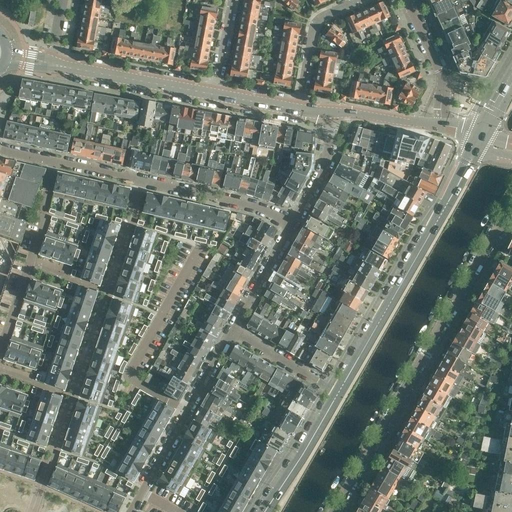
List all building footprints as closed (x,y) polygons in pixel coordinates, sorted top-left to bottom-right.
[(86,0),(85,6),(110,10),(110,7),(106,6),(106,5),(102,4),(102,0),(86,0)] [(297,0),(280,0),(281,0),(293,10),(300,2),(297,0)] [(458,5),(468,1),(469,0),(468,0),(443,0),(432,5),(436,15),(458,5)] [(483,11),(489,0),(480,0),(477,7),(483,11)] [(500,0),(492,15),(509,25),(511,20),(511,4),(504,0),(503,0),(500,0)] [(383,1),(374,5),(374,7),(375,6),(381,21),(384,27),(388,25),(386,19),(388,18),(390,17),(383,1)] [(245,2),(243,12),(259,15),(261,5),(245,2)] [(458,5),(436,15),(438,15),(439,18),(438,20),(439,23),(441,23),(442,24),(458,17),(456,12),(460,9),(458,5)] [(85,6),(83,17),(99,20),(100,13),(104,14),(104,13),(115,15),(116,11),(110,10),(85,6)] [(191,14),(200,16),(215,18),(215,19),(216,19),(218,9),(202,6),(201,10),(196,9),(196,11),(192,10),(191,14)] [(374,7),(365,11),(371,25),(373,29),(373,30),(375,34),(379,33),(375,24),(381,21),(375,6),(374,7)] [(27,11),(24,24),(33,26),(35,12),(27,11)] [(355,15),(355,16),(361,30),(371,25),(365,11),(355,15)] [(243,12),(241,23),(257,26),(259,15),(243,12)] [(355,14),(346,18),(353,33),(354,32),(354,33),(358,31),(363,40),(366,39),(361,30),(355,16),(355,15),(355,14)] [(458,17),(442,24),(442,25),(441,27),(443,30),(444,30),(446,34),(462,27),(468,25),(464,14),(458,17)] [(200,16),(198,26),(213,29),(215,19),(215,18),(200,16)] [(83,17),(81,27),(106,32),(106,28),(98,27),(99,20),(83,17)] [(285,21),(283,30),(299,33),(299,34),(300,34),(301,24),(285,21)] [(115,37),(115,39),(113,39),(110,53),(120,55),(120,54),(123,39),(125,29),(125,24),(115,22),(114,27),(121,28),(120,34),(119,34),(119,38),(115,37)] [(495,22),(489,31),(504,40),(506,37),(508,37),(510,33),(509,32),(510,30),(495,22)] [(241,23),(239,34),(255,37),(257,26),(241,23)] [(462,27),(446,34),(447,35),(446,37),(448,41),(450,41),(451,45),(450,45),(450,46),(467,38),(474,35),(469,24),(462,27)] [(198,26),(196,37),(211,40),(213,29),(198,26)] [(81,27),(79,38),(95,41),(96,34),(105,35),(106,32),(81,27)] [(134,41),(131,56),(142,58),(145,43),(139,42),(140,35),(141,35),(142,28),(136,27),(135,33),(134,38),(134,41)] [(326,35),(339,45),(342,48),(346,43),(342,41),(345,37),(332,27),(326,35)] [(283,30),(281,41),(297,44),(299,34),(299,33),(283,30)] [(489,31),(483,41),(499,50),(500,47),(503,46),(504,43),(503,41),(504,40),(489,31)] [(385,46),(382,47),(369,53),(371,57),(379,53),(384,51),(387,49),(401,43),(402,42),(398,33),(390,37),(382,40),(385,46)] [(239,34),(237,44),(253,47),(255,37),(239,34)] [(145,43),(142,58),(152,60),(155,45),(156,42),(157,37),(154,36),(153,40),(152,40),(152,44),(145,43)] [(211,40),(196,37),(194,48),(209,51),(211,40)] [(95,41),(79,38),(77,48),(93,50),(95,41)] [(467,38),(450,46),(450,47),(449,48),(453,57),(467,50),(467,51),(470,50),(468,45),(470,44),(467,38)] [(120,54),(131,56),(134,41),(123,39),(120,54)] [(281,41),(279,52),(295,55),(297,44),(281,41)] [(479,54),(481,55),(495,62),(500,53),(499,52),(500,51),(498,50),(499,50),(483,41),(479,49),(480,50),(479,54)] [(401,43),(387,49),(391,60),(406,53),(401,43)] [(237,44),(235,55),(251,58),(253,47),(237,44)] [(155,45),(152,60),(163,63),(166,47),(155,45)] [(163,63),(173,65),(176,49),(174,48),(166,47),(163,63)] [(194,48),(192,59),(207,62),(207,61),(209,51),(194,48)] [(319,60),(320,60),(336,63),(343,64),(343,60),(337,59),(337,55),(337,53),(321,50),(319,60)] [(467,50),(453,57),(454,57),(453,58),(460,73),(473,75),(475,61),(471,60),(467,51),(467,50)] [(279,52),(277,63),(293,66),(295,55),(279,52)] [(406,53),(391,60),(396,69),(411,62),(410,62),(406,53)] [(233,66),(249,69),(251,58),(235,55),(233,66)] [(475,61),(473,75),(486,77),(495,62),(481,55),(477,61),(475,61)] [(192,59),(190,68),(207,71),(208,61),(207,61),(207,62),(192,59)] [(320,60),(318,71),(334,73),(334,74),(343,75),(343,72),(338,71),(338,70),(335,69),(336,63),(320,60)] [(411,62),(396,69),(400,78),(409,74),(415,71),(411,62),(410,62),(411,62)] [(277,63),(275,74),(291,77),(291,76),(293,66),(277,63)] [(249,69),(233,66),(232,65),(230,76),(247,79),(252,80),(254,70),(249,69)] [(318,71),(316,81),(332,84),(333,77),(342,79),(343,75),(334,74),(334,73),(318,71)] [(358,82),(354,81),(352,81),(349,97),(359,99),(359,98),(362,82),(362,83),(364,74),(360,73),(358,82)] [(275,74),(274,84),(290,87),(292,76),(291,76),(291,77),(275,74)] [(20,87),(18,97),(27,99),(26,102),(25,108),(29,109),(30,103),(31,100),(35,82),(30,81),(30,80),(25,79),(24,80),(23,80),(22,88),(20,87)] [(35,82),(31,100),(42,102),(46,84),(41,83),(41,82),(35,81),(35,82)] [(332,84),(316,81),(315,81),(314,91),(330,94),(330,92),(331,92),(332,84)] [(407,81),(402,90),(417,99),(422,90),(412,85),(413,84),(407,81)] [(362,82),(359,98),(370,100),(373,84),(362,83),(362,82)] [(46,84),(42,102),(53,104),(56,86),(52,85),(52,84),(46,83),(46,84)] [(373,84),(370,100),(378,102),(378,103),(380,103),(380,102),(383,86),(373,84)] [(56,86),(53,104),(64,106),(67,88),(63,87),(63,86),(57,85),(57,86),(56,86)] [(380,102),(380,103),(390,105),(393,89),(391,88),(383,86),(380,102)] [(67,88),(64,106),(74,108),(78,90),(73,89),(74,88),(68,87),(68,88),(67,88)] [(78,90),(74,108),(85,110),(85,108),(90,109),(94,93),(85,91),(85,90),(78,89),(78,90)] [(402,90),(398,97),(397,99),(412,107),(417,99),(402,90)] [(95,94),(92,112),(90,122),(95,123),(97,112),(104,114),(107,96),(105,96),(105,94),(101,94),(100,95),(95,94)] [(107,96),(104,114),(115,116),(118,98),(116,98),(116,96),(112,96),(110,97),(107,96)] [(118,98),(115,116),(126,118),(129,100),(123,99),(122,98),(119,97),(118,98)] [(129,100),(126,118),(133,119),(133,118),(136,119),(139,102),(134,101),(134,100),(130,99),(129,100)] [(143,100),(142,103),(138,125),(152,128),(156,103),(143,100)] [(156,103),(152,128),(156,129),(157,121),(162,122),(166,105),(165,104),(156,103)] [(166,105),(162,122),(165,123),(162,140),(166,141),(173,106),(166,105)] [(173,106),(166,141),(171,142),(172,137),(175,137),(177,125),(178,125),(181,107),(181,108),(173,106)] [(181,107),(178,125),(176,132),(184,134),(186,127),(189,109),(181,107)] [(186,127),(184,134),(192,136),(193,132),(197,111),(197,110),(189,109),(186,127)] [(197,111),(193,132),(192,136),(197,137),(201,137),(206,112),(197,111)] [(206,112),(201,137),(205,138),(206,130),(210,131),(214,113),(213,113),(213,114),(206,112)] [(214,113),(210,131),(209,136),(217,138),(218,132),(222,115),(214,113)] [(217,138),(218,138),(226,139),(230,117),(230,116),(222,115),(218,132),(217,138)] [(75,124),(87,127),(89,120),(77,117),(75,124)] [(230,117),(226,139),(231,140),(230,145),(228,153),(232,154),(233,149),(234,141),(235,136),(235,135),(239,118),(230,117)] [(234,141),(233,149),(237,150),(238,142),(242,143),(247,119),(246,119),(246,120),(239,118),(235,135),(235,136),(234,141)] [(247,119),(242,143),(246,143),(244,151),(248,152),(249,152),(250,146),(255,121),(247,119)] [(10,122),(8,122),(4,138),(6,138),(6,139),(11,140),(11,139),(15,140),(19,123),(10,121),(10,122)] [(255,121),(250,146),(254,147),(258,147),(259,140),(263,123),(262,123),(262,122),(255,121)] [(19,123),(15,140),(16,140),(16,141),(21,142),(25,142),(29,126),(19,123)] [(258,148),(257,153),(256,157),(265,159),(271,124),(263,123),(259,140),(258,147),(258,148)] [(88,129),(82,155),(86,156),(87,158),(90,159),(91,157),(92,158),(95,143),(90,141),(93,125),(88,124),(87,127),(88,129)] [(279,126),(271,124),(265,159),(272,160),(276,143),(279,125),(279,126)] [(46,147),(50,130),(51,126),(46,125),(45,129),(40,128),(36,145),(37,145),(37,146),(41,147),(42,146),(46,147)] [(276,143),(280,144),(277,161),(280,162),(283,148),(287,127),(279,125),(276,143)] [(29,126),(25,142),(27,143),(26,144),(31,145),(31,144),(36,145),(40,128),(29,126)] [(75,138),(72,153),(73,153),(73,155),(76,155),(77,154),(82,155),(88,129),(87,127),(81,126),(80,133),(81,134),(80,139),(77,138),(77,139),(75,138)] [(353,126),(347,143),(353,145),(351,150),(357,152),(358,146),(363,129),(353,126)] [(291,150),(295,128),(287,127),(283,148),(291,150)] [(295,128),(291,150),(291,153),(314,156),(314,145),(315,132),(295,128)] [(358,146),(357,152),(361,153),(361,154),(362,155),(365,156),(367,148),(371,131),(363,129),(358,146)] [(50,130),(46,147),(46,148),(51,149),(51,148),(56,149),(60,133),(50,130)] [(367,148),(365,156),(372,158),(375,150),(379,133),(371,131),(367,148)] [(60,133),(56,149),(57,150),(61,151),(62,151),(66,152),(70,136),(68,135),(69,134),(60,133)] [(387,135),(379,133),(375,150),(374,152),(372,158),(372,159),(380,161),(380,160),(387,135)] [(380,161),(379,166),(407,181),(413,170),(416,157),(421,158),(426,146),(429,139),(414,136),(412,140),(408,140),(409,137),(397,133),(396,137),(395,138),(391,155),(390,158),(389,162),(380,160),(380,161)] [(95,143),(92,158),(93,158),(93,159),(96,160),(97,159),(102,160),(106,140),(107,135),(104,134),(103,139),(102,139),(101,144),(95,143)] [(105,145),(102,160),(106,161),(107,162),(110,163),(111,162),(112,162),(115,147),(110,146),(111,141),(110,141),(111,136),(107,135),(106,140),(105,145)] [(387,135),(380,160),(389,162),(390,158),(391,155),(395,138),(396,137),(387,135)] [(147,154),(143,170),(150,172),(154,155),(155,149),(157,139),(154,139),(152,148),(150,154),(147,154)] [(154,155),(150,172),(158,174),(162,157),(158,156),(162,140),(157,139),(155,149),(154,155)] [(429,139),(426,146),(421,158),(417,165),(426,169),(433,156),(440,141),(429,139)] [(122,164),(127,141),(123,140),(121,148),(115,147),(112,162),(113,162),(113,164),(117,164),(118,163),(122,164)] [(433,156),(426,169),(439,174),(451,146),(440,141),(433,156)] [(169,159),(165,175),(173,177),(177,160),(173,159),(176,147),(180,148),(181,144),(172,142),(171,148),(169,159)] [(177,160),(173,177),(181,179),(185,162),(186,156),(189,145),(181,144),(180,148),(183,148),(180,161),(177,160)] [(139,149),(135,169),(143,170),(147,154),(143,153),(144,146),(140,145),(139,149)] [(185,162),(181,179),(188,181),(192,164),(189,163),(190,157),(192,146),(189,145),(186,156),(185,162)] [(192,164),(188,181),(196,182),(200,166),(203,153),(204,148),(197,146),(196,151),(199,152),(197,158),(196,165),(192,164)] [(132,147),(126,167),(135,169),(139,149),(132,147)] [(162,157),(158,174),(165,175),(169,159),(171,148),(168,148),(166,158),(162,157)] [(200,166),(196,182),(203,184),(207,168),(204,167),(205,160),(207,154),(203,153),(200,166)] [(288,170),(291,171),(293,172),(305,176),(308,177),(311,169),(314,156),(291,153),(288,170)] [(227,172),(223,188),(230,190),(235,174),(236,168),(239,157),(234,156),(230,173),(229,172),(229,173),(227,172)] [(0,157),(0,172),(8,174),(8,175),(12,176),(16,177),(40,184),(41,184),(45,174),(46,168),(47,167),(0,157)] [(207,168),(203,184),(211,186),(215,170),(216,163),(217,162),(217,159),(217,158),(214,157),(213,162),(211,169),(207,168)] [(246,194),(254,165),(256,159),(251,157),(248,170),(244,169),(238,192),(246,194)] [(350,167),(352,162),(344,159),(342,164),(350,167)] [(215,170),(211,186),(219,188),(223,172),(225,165),(219,163),(216,163),(215,170)] [(340,164),(334,173),(349,181),(368,191),(374,177),(368,175),(361,172),(352,169),(340,164)] [(258,180),(255,179),(257,172),(257,173),(259,166),(254,165),(246,194),(253,196),(258,180)] [(413,170),(407,181),(410,183),(418,187),(426,191),(434,195),(443,175),(439,174),(426,169),(417,165),(415,171),(413,170)] [(376,178),(383,184),(419,204),(426,191),(418,187),(410,183),(407,181),(379,166),(376,178)] [(235,174),(230,190),(238,192),(244,169),(236,168),(235,174)] [(258,180),(253,196),(254,197),(261,199),(268,176),(269,176),(270,171),(266,170),(262,181),(258,180)] [(280,174),(287,177),(303,186),(308,177),(305,176),(293,172),(291,171),(289,175),(279,170),(278,173),(280,174)] [(0,172),(0,196),(33,208),(40,184),(16,177),(12,176),(8,175),(8,174),(0,172)] [(64,198),(69,175),(68,175),(68,174),(64,173),(64,174),(58,172),(53,196),(64,198)] [(334,173),(329,182),(344,190),(369,205),(374,195),(349,181),(334,173)] [(286,180),(283,185),(299,194),(303,186),(287,177),(280,174),(279,177),(286,180)] [(74,201),(79,177),(69,175),(64,198),(74,201)] [(268,176),(261,199),(269,201),(272,193),(273,190),(275,185),(277,179),(273,178),(269,176),(268,176)] [(84,203),(89,180),(88,179),(85,178),(85,179),(79,177),(74,201),(84,203)] [(369,191),(385,200),(413,216),(419,204),(383,184),(375,179),(369,191)] [(93,205),(99,182),(98,182),(89,180),(84,203),(93,205)] [(104,207),(109,184),(108,184),(99,182),(93,205),(94,206),(94,204),(104,207)] [(329,182),(324,191),(343,202),(345,203),(347,199),(341,196),(344,190),(329,182)] [(114,208),(119,186),(109,184),(104,207),(105,205),(114,208)] [(283,185),(278,193),(294,202),(299,194),(283,185)] [(114,208),(125,210),(130,189),(119,187),(119,186),(114,208)] [(272,193),(269,201),(273,203),(289,208),(291,207),(294,202),(278,193),(273,190),(272,193)] [(324,191),(319,199),(334,208),(338,210),(343,202),(324,191)] [(153,217),(158,195),(158,196),(147,193),(143,212),(153,214),(153,217)] [(163,219),(168,198),(158,195),(153,217),(163,219)] [(0,196),(0,211),(2,212),(1,213),(18,219),(21,209),(31,213),(33,208),(0,196)] [(173,222),(178,201),(169,198),(168,198),(163,219),(173,222)] [(334,208),(319,199),(315,207),(342,223),(344,219),(338,216),(340,212),(338,210),(334,208)] [(385,200),(380,207),(408,223),(409,221),(412,221),(414,218),(413,216),(385,200)] [(183,225),(188,202),(188,203),(178,201),(173,222),(183,224),(182,225),(183,225)] [(193,227),(198,205),(188,202),(183,225),(193,227)] [(203,230),(208,207),(198,205),(193,227),(203,230)] [(213,231),(218,210),(209,208),(209,207),(208,207),(203,230),(204,229),(213,231)] [(342,223),(315,207),(311,214),(315,216),(315,217),(329,224),(331,221),(341,227),(343,224),(342,223)] [(385,215),(383,217),(404,230),(405,230),(407,230),(409,227),(407,225),(408,223),(380,207),(378,212),(385,215)] [(224,233),(229,212),(223,211),(223,210),(219,209),(219,210),(218,210),(213,231),(224,233)] [(0,234),(12,238),(21,242),(28,222),(18,219),(1,213),(2,212),(0,211),(0,234)] [(359,222),(363,214),(362,213),(359,212),(354,220),(359,222)] [(386,225),(383,230),(399,239),(404,230),(383,217),(376,213),(373,218),(386,225)] [(309,216),(304,226),(323,237),(327,239),(332,229),(329,227),(314,219),(309,216)] [(278,230),(256,218),(253,222),(259,225),(257,230),(273,239),(278,230)] [(361,230),(366,222),(362,219),(357,227),(361,230)] [(101,220),(97,230),(116,236),(119,226),(101,220)] [(273,239),(257,230),(255,234),(242,226),(240,231),(239,230),(239,231),(268,247),(273,239)] [(304,226),(299,234),(320,246),(321,245),(326,248),(328,244),(325,243),(325,242),(321,240),(323,237),(304,226)] [(159,234),(137,227),(134,237),(133,236),(133,237),(155,244),(159,234)] [(113,246),(116,236),(97,230),(94,240),(113,246)] [(383,230),(377,240),(393,249),(394,248),(398,240),(399,240),(399,239),(383,230)] [(50,258),(58,235),(47,231),(39,254),(50,258)] [(268,247),(239,231),(236,234),(244,239),(241,243),(247,247),(263,256),(268,247)] [(0,304),(21,242),(12,238),(0,234),(0,304)] [(299,234),(296,241),(311,249),(313,246),(319,249),(320,246),(299,234)] [(60,261),(67,241),(66,243),(57,240),(58,235),(50,258),(51,258),(60,261)] [(155,245),(155,244),(133,237),(130,247),(151,254),(154,244),(155,245)] [(375,244),(372,249),(388,258),(393,249),(377,240),(373,238),(371,241),(375,244)] [(109,255),(112,246),(113,246),(94,240),(91,249),(89,248),(109,255)] [(71,265),(78,244),(67,241),(60,261),(71,265)] [(296,241),(292,247),(311,258),(313,259),(318,262),(319,259),(320,258),(310,252),(311,249),(296,241)] [(347,244),(344,250),(347,252),(349,253),(353,245),(348,243),(347,244)] [(228,248),(222,244),(218,250),(225,253),(228,248)] [(148,263),(151,254),(130,247),(127,256),(148,263)] [(240,247),(237,252),(259,264),(263,256),(247,247),(245,250),(240,247)] [(292,247),(288,254),(303,263),(303,262),(307,264),(311,258),(292,247)] [(335,254),(340,257),(341,255),(344,250),(339,247),(335,254)] [(106,265),(109,255),(89,248),(85,258),(106,265)] [(387,261),(371,252),(372,251),(366,248),(360,259),(361,260),(362,260),(363,260),(381,271),(384,271),(385,267),(384,265),(387,261)] [(216,252),(212,259),(217,262),(221,255),(216,252)] [(237,252),(235,255),(240,258),(238,263),(254,272),(259,264),(237,252)] [(303,263),(288,254),(284,261),(311,277),(313,273),(308,269),(309,267),(308,266),(303,263)] [(338,260),(340,257),(335,254),(331,261),(336,264),(338,260)] [(148,263),(127,256),(127,257),(126,257),(125,260),(126,261),(124,266),(142,272),(145,263),(147,264),(148,263)] [(103,275),(106,265),(85,258),(82,268),(103,275)] [(217,262),(212,259),(207,267),(212,270),(217,262)] [(357,263),(354,269),(375,281),(381,271),(363,260),(362,260),(361,260),(360,259),(357,263)] [(295,277),(297,273),(309,280),(311,277),(284,261),(280,268),(295,277)] [(499,262),(494,271),(511,282),(511,281),(511,268),(500,261),(500,262),(499,262)] [(230,264),(227,268),(249,280),(254,272),(238,263),(235,267),(230,264)] [(139,281),(142,272),(124,266),(121,275),(120,275),(120,276),(142,283),(142,282),(139,281)] [(375,281),(354,269),(351,268),(347,274),(334,266),(332,270),(369,292),(375,281)] [(207,267),(203,275),(207,278),(212,270),(207,267)] [(103,275),(82,268),(84,269),(81,279),(99,285),(102,275),(103,275)] [(227,268),(223,276),(245,288),(249,280),(227,268)] [(280,268),(276,276),(298,288),(300,286),(298,284),(299,283),(294,280),(295,277),(280,268)] [(369,292),(332,270),(326,281),(342,290),(345,292),(363,302),(369,292)] [(494,271),(488,281),(506,292),(511,282),(494,271)] [(142,283),(120,276),(117,285),(140,293),(140,292),(139,292),(142,283)] [(245,288),(223,276),(218,284),(224,287),(224,288),(240,297),(245,288)] [(276,276),(272,283),(287,291),(289,287),(295,290),(297,290),(298,288),(276,276)] [(34,305),(41,283),(31,280),(23,302),(34,305)] [(324,284),(318,281),(314,289),(316,289),(320,291),(324,284)] [(488,281),(483,291),(500,301),(506,292),(488,281)] [(216,284),(213,282),(211,286),(222,292),(219,296),(235,305),(240,297),(224,288),(216,284)] [(44,309),(52,287),(42,284),(41,283),(34,305),(44,309)] [(292,296),(293,294),(287,291),(272,283),(268,289),(296,305),(301,308),(303,304),(292,296)] [(140,293),(117,285),(117,286),(114,296),(137,303),(140,293)] [(97,292),(79,286),(75,296),(93,302),(97,292)] [(55,312),(62,291),(52,287),(44,309),(55,312)] [(268,289),(264,296),(280,305),(281,302),(294,309),(296,305),(268,289)] [(315,298),(353,320),(358,312),(340,302),(321,290),(315,298)] [(483,291),(477,301),(495,311),(500,301),(483,291)] [(339,301),(340,302),(358,312),(363,302),(345,292),(342,296),(336,293),(334,298),(339,301)] [(206,300),(230,313),(235,305),(219,296),(217,300),(206,294),(204,298),(206,300)] [(90,312),(93,302),(75,296),(72,305),(70,304),(70,305),(90,312)] [(330,319),(347,329),(353,320),(315,298),(313,303),(310,307),(330,319)] [(132,317),(136,306),(113,299),(110,309),(109,308),(109,309),(132,317)] [(230,313),(206,300),(204,303),(208,306),(206,310),(210,312),(209,313),(226,322),(227,321),(226,321),(230,313)] [(477,301),(471,312),(489,322),(495,311),(477,301)] [(87,321),(90,312),(70,305),(66,314),(87,321),(88,321),(87,321)] [(257,313),(255,312),(248,324),(248,328),(255,332),(264,317),(269,308),(265,305),(260,315),(257,313)] [(342,338),(347,329),(330,319),(310,307),(305,316),(342,338)] [(190,311),(184,308),(180,316),(185,319),(190,311)] [(129,326),(132,317),(109,309),(106,319),(129,326)] [(226,322),(209,313),(203,309),(198,317),(205,321),(221,330),(226,322)] [(271,341),(279,326),(281,322),(277,319),(282,311),(278,309),(276,313),(275,314),(263,336),(271,341)] [(264,317),(255,332),(263,336),(275,314),(276,313),(272,311),(267,319),(265,318),(264,317)] [(468,317),(465,322),(483,332),(489,322),(471,312),(469,312),(467,316),(468,317)] [(84,331),(87,321),(66,314),(66,315),(69,316),(66,324),(63,324),(84,331)] [(179,327),(184,319),(180,316),(175,325),(179,327)] [(128,326),(129,327),(129,326),(106,319),(103,328),(125,336),(128,326)] [(279,326),(271,341),(279,345),(291,323),(292,321),(288,319),(282,328),(279,326)] [(221,330),(205,321),(203,324),(197,320),(194,324),(217,338),(221,330)] [(342,338),(314,321),(310,329),(337,346),(342,338)] [(201,328),(190,322),(187,326),(198,333),(196,337),(212,346),(217,338),(201,328)] [(465,322),(459,332),(477,342),(480,344),(486,334),(465,322)] [(291,323),(279,345),(286,349),(297,331),(293,328),(294,325),(291,323)] [(80,341),(84,332),(84,331),(63,324),(60,334),(80,341)] [(175,325),(170,333),(175,335),(179,327),(175,325)] [(297,331),(286,349),(295,355),(306,336),(308,331),(305,329),(300,326),(297,331)] [(121,345),(125,336),(103,328),(99,338),(121,345)] [(304,339),(307,341),(309,343),(332,356),(337,346),(310,329),(304,339)] [(459,332),(453,342),(464,348),(471,352),(477,342),(459,332)] [(77,350),(80,341),(60,334),(62,335),(59,344),(78,351),(78,350),(77,350)] [(15,363),(23,340),(12,336),(4,359),(15,363)] [(188,337),(185,341),(207,354),(212,346),(196,337),(194,340),(188,337)] [(121,346),(121,345),(99,338),(96,348),(118,355),(118,354),(115,353),(118,345),(121,346)] [(25,366),(33,343),(23,340),(15,363),(15,362),(25,366)] [(207,354),(185,341),(183,345),(189,348),(187,353),(203,362),(207,354)] [(453,342),(448,352),(465,363),(469,365),(475,369),(477,365),(471,361),(470,359),(468,358),(471,352),(464,348),(453,342)] [(36,369),(43,347),(33,343),(25,366),(36,369)] [(309,343),(305,350),(306,351),(328,364),(329,362),(331,362),(332,360),(331,358),(332,356),(309,343)] [(74,360),(78,351),(59,344),(56,353),(52,352),(52,353),(74,360)] [(235,346),(228,359),(233,362),(230,367),(233,369),(245,349),(238,345),(235,346)] [(306,351),(305,350),(299,347),(295,355),(302,359),(302,358),(306,351)] [(115,365),(118,355),(96,348),(93,357),(115,365)] [(174,356),(198,370),(203,362),(187,353),(185,356),(173,349),(170,353),(174,356)] [(244,368),(253,354),(245,349),(234,369),(237,371),(240,366),(244,368)] [(306,351),(302,358),(323,371),(328,364),(306,351)] [(445,358),(441,363),(459,374),(464,376),(471,380),(473,376),(461,369),(465,363),(448,352),(447,354),(445,354),(444,357),(445,358)] [(71,369),(74,360),(74,361),(74,360),(52,353),(49,362),(71,370),(71,369)] [(253,354),(244,368),(248,371),(241,382),(246,384),(252,373),(260,358),(253,354)] [(198,370),(174,356),(172,360),(174,361),(172,365),(173,366),(177,368),(178,368),(194,378),(198,370)] [(503,358),(497,356),(494,365),(500,367),(503,358)] [(110,374),(113,365),(115,365),(93,357),(90,366),(90,367),(110,374)] [(260,358),(252,373),(246,384),(249,387),(256,375),(260,377),(268,363),(260,358)] [(68,379),(71,370),(49,362),(49,363),(50,363),(47,372),(68,379)] [(268,363),(260,377),(263,380),(260,386),(257,391),(261,393),(267,382),(272,375),(276,367),(268,363)] [(436,372),(435,373),(453,384),(457,387),(464,376),(459,374),(441,363),(439,368),(437,368),(436,371),(436,372)] [(232,370),(224,365),(222,370),(229,375),(232,370)] [(161,369),(160,369),(189,386),(194,378),(178,368),(177,368),(173,366),(171,369),(165,366),(163,370),(161,369)] [(107,383),(110,374),(90,367),(86,377),(108,384),(108,383),(107,383)] [(278,368),(268,384),(272,386),(267,393),(271,395),(285,372),(278,368)] [(160,369),(158,373),(170,380),(168,384),(185,393),(185,394),(189,386),(160,369)] [(222,370),(217,378),(238,389),(240,386),(247,390),(249,387),(246,384),(241,382),(236,379),(232,377),(222,370)] [(68,379),(47,372),(44,383),(64,389),(67,380),(68,380),(68,379)] [(285,372),(271,395),(270,398),(273,400),(279,390),(282,392),(285,388),(291,376),(285,372)] [(435,373),(429,384),(447,395),(447,394),(452,397),(457,387),(453,384),(435,373)] [(298,389),(302,383),(291,376),(285,388),(282,392),(282,394),(286,396),(289,391),(296,394),(298,389)] [(105,394),(108,384),(86,377),(87,377),(83,386),(105,394)] [(217,378),(213,385),(238,399),(240,395),(236,393),(238,389),(217,378)] [(185,393),(168,384),(166,388),(156,381),(153,386),(158,389),(157,389),(180,402),(185,393)] [(302,383),(298,389),(299,390),(298,392),(314,401),(317,395),(316,391),(302,383)] [(426,389),(423,395),(441,405),(444,406),(450,396),(447,395),(429,384),(429,385),(427,385),(425,388),(426,389)] [(238,399),(213,385),(209,392),(230,404),(232,400),(236,402),(238,399)] [(105,394),(83,386),(83,387),(82,387),(81,390),(82,391),(80,397),(102,404),(105,394)] [(9,415),(16,392),(7,389),(7,388),(6,388),(0,406),(0,409),(9,412),(8,414),(9,415)] [(292,400),(309,410),(314,401),(298,392),(299,390),(298,389),(296,394),(292,400)] [(62,396),(44,390),(40,400),(58,407),(62,396)] [(27,395),(16,392),(9,415),(19,418),(27,395)] [(209,392),(205,398),(231,414),(234,410),(228,407),(230,404),(209,392)] [(309,410),(294,401),(292,405),(283,400),(286,396),(282,394),(276,403),(280,405),(282,406),(304,419),(309,410)] [(437,417),(441,419),(447,409),(444,407),(423,395),(424,395),(421,400),(419,400),(417,403),(418,405),(418,406),(436,416),(437,417)] [(481,404),(488,405),(490,396),(483,395),(481,404)] [(476,409),(482,398),(476,396),(471,406),(476,409)] [(170,418),(169,418),(174,409),(154,397),(148,407),(169,419),(170,418)] [(231,414),(205,398),(201,406),(216,415),(222,418),(224,414),(230,417),(231,414)] [(266,406),(269,402),(262,398),(260,402),(266,406)] [(55,416),(58,407),(40,400),(37,410),(35,409),(55,416)] [(79,400),(75,410),(98,418),(102,407),(79,400)] [(304,419),(282,406),(279,411),(271,406),(270,406),(267,404),(266,407),(265,408),(299,428),(304,419)] [(478,412),(477,412),(476,415),(480,416),(484,417),(486,406),(480,404),(478,410),(478,412)] [(214,418),(216,415),(201,406),(197,413),(218,425),(221,421),(214,418)] [(412,416),(411,417),(429,427),(433,420),(435,422),(437,417),(436,416),(418,406),(415,410),(413,410),(411,414),(412,416)] [(169,419),(148,407),(143,416),(164,428),(169,419)] [(269,422),(291,435),(295,435),(299,428),(265,408),(264,408),(261,413),(269,417),(269,416),(274,419),(271,423),(269,422)] [(52,425),(55,416),(35,409),(31,419),(52,426),(52,425)] [(95,427),(98,418),(75,410),(75,411),(72,419),(72,420),(95,427)] [(495,415),(494,420),(511,423),(511,410),(511,411),(509,411),(507,418),(495,415)] [(473,417),(465,412),(462,417),(470,422),(473,417)] [(218,425),(197,413),(192,420),(194,421),(207,428),(210,424),(217,429),(218,425)] [(164,428),(143,416),(138,424),(159,436),(164,428)] [(406,427),(405,427),(423,437),(427,431),(429,432),(431,428),(429,427),(411,417),(409,421),(406,422),(405,425),(406,427)] [(49,436),(52,426),(31,419),(31,420),(33,420),(30,429),(49,436)] [(95,427),(72,420),(70,425),(68,428),(69,429),(92,437),(95,427)] [(511,423),(494,420),(493,425),(505,427),(504,435),(511,436),(511,423)] [(207,428),(194,421),(189,429),(188,429),(209,441),(205,439),(210,430),(207,428)] [(269,422),(264,431),(286,444),(291,435),(269,422)] [(159,436),(138,424),(138,425),(139,425),(134,434),(154,445),(159,437),(159,436)] [(400,437),(399,438),(417,449),(421,442),(422,443),(425,438),(423,437),(405,427),(403,432),(400,432),(398,435),(400,437)] [(45,446),(48,436),(49,436),(30,429),(27,440),(45,446)] [(92,437),(69,429),(65,439),(87,446),(90,437),(92,437)] [(209,441),(188,429),(183,438),(205,451),(206,451),(204,450),(209,441)] [(246,430),(244,433),(254,438),(256,435),(246,430)] [(286,444),(264,431),(262,436),(266,438),(263,444),(277,451),(277,452),(281,451),(286,444)] [(154,445),(134,434),(129,443),(149,454),(154,445)] [(483,436),(482,443),(511,448),(511,436),(504,435),(503,440),(483,436)] [(205,451),(183,438),(183,439),(184,440),(179,448),(200,460),(205,451)] [(396,444),(393,448),(411,459),(418,463),(424,453),(417,449),(399,438),(399,439),(397,439),(395,443),(396,444)] [(87,446),(65,439),(66,440),(62,449),(84,456),(87,446)] [(277,451),(263,444),(255,439),(249,449),(270,461),(271,460),(270,460),(276,451),(276,452),(277,451)] [(0,467),(3,469),(11,446),(0,442),(0,467)] [(149,454),(129,443),(124,451),(123,451),(144,463),(144,462),(149,454),(149,455),(149,454)] [(511,448),(482,443),(481,447),(481,450),(500,454),(499,459),(511,461),(511,448)] [(13,472),(21,451),(11,447),(11,446),(3,469),(13,472)] [(200,460),(179,448),(179,449),(178,448),(176,451),(177,452),(174,456),(174,457),(195,469),(200,460)] [(393,448),(389,457),(414,471),(418,463),(411,459),(393,448)] [(270,461),(249,449),(253,452),(248,460),(245,458),(245,459),(265,470),(270,461)] [(24,476),(30,455),(21,452),(21,451),(13,472),(24,476)] [(144,463),(123,451),(118,460),(139,472),(144,463)] [(34,479),(41,459),(30,455),(24,476),(29,478),(30,478),(29,478),(32,479),(33,479),(34,479)] [(467,459),(460,456),(457,462),(464,465),(467,459)] [(195,469),(174,457),(171,462),(171,461),(169,465),(170,465),(169,466),(190,478),(195,469)] [(384,465),(383,467),(400,477),(407,481),(414,471),(389,457),(386,461),(384,461),(383,464),(384,465)] [(265,470),(245,459),(240,468),(260,480),(260,479),(265,470),(265,471),(265,470)] [(501,461),(498,472),(509,474),(509,477),(511,477),(511,461),(499,459),(499,460),(501,461)] [(139,472),(118,460),(113,469),(133,481),(136,476),(137,476),(139,473),(138,472),(139,472)] [(58,489),(68,468),(68,467),(67,468),(57,464),(48,485),(49,485),(50,486),(49,486),(52,487),(53,487),(54,488),(58,489)] [(190,478),(169,466),(164,474),(163,473),(163,474),(185,486),(190,478)] [(383,467),(377,478),(394,488),(400,477),(383,467)] [(68,494),(78,472),(68,468),(58,489),(68,494)] [(260,480),(240,468),(239,468),(243,470),(237,479),(254,489),(260,480)] [(454,471),(450,481),(458,483),(460,472),(454,471)] [(77,498),(87,476),(86,477),(78,473),(78,472),(68,494),(77,498)] [(509,474),(498,472),(496,483),(501,484),(499,491),(511,494),(511,477),(509,477),(509,474)] [(185,486),(163,474),(157,483),(179,495),(184,486),(185,487),(185,486)] [(87,502),(97,480),(87,476),(77,498),(87,502)] [(372,486),(371,487),(389,498),(394,488),(377,478),(374,482),(373,483),(371,485),(372,486)] [(254,489),(237,479),(232,488),(228,486),(249,498),(254,489)] [(449,482),(444,479),(440,486),(445,489),(449,482)] [(96,506),(106,485),(97,480),(87,502),(96,506)] [(106,511),(116,489),(106,485),(96,506),(106,511)] [(249,498),(228,486),(223,496),(243,508),(248,499),(249,499),(249,498)] [(368,493),(365,498),(382,509),(383,508),(389,511),(396,511),(397,511),(393,509),(394,509),(389,506),(388,507),(385,504),(389,498),(371,487),(370,489),(369,489),(368,492),(368,493)] [(117,511),(126,494),(116,489),(106,511),(108,511),(117,511)] [(426,493),(422,490),(417,498),(421,501),(426,493)] [(436,490),(433,496),(439,499),(442,494),(436,490)] [(476,493),(474,500),(511,507),(511,494),(499,491),(499,492),(495,491),(491,491),(490,496),(476,493)] [(240,511),(243,508),(223,496),(222,496),(223,497),(218,506),(229,511),(240,511)] [(452,500),(445,496),(442,501),(449,505),(452,500)] [(360,507),(360,508),(364,510),(364,511),(365,511),(380,511),(382,509),(365,498),(362,503),(361,504),(360,506),(360,507)] [(409,507),(413,509),(418,501),(414,499),(409,507)] [(511,511),(511,509),(511,507),(474,500),(473,507),(488,509),(487,511),(511,511)]
